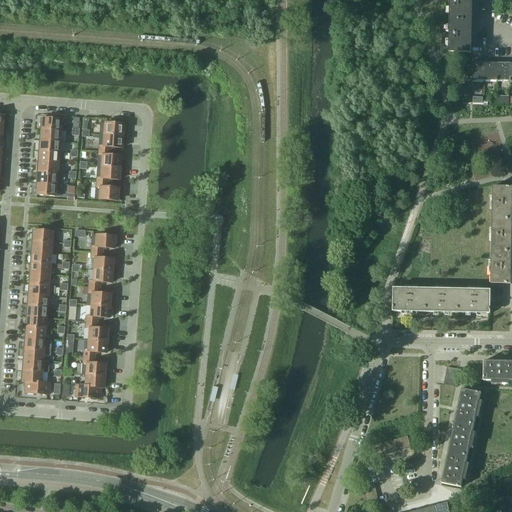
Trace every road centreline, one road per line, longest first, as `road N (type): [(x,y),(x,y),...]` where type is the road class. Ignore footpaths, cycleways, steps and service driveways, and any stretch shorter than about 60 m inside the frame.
road 1 (residential): [(0,409),(125,416),(145,114)]
road 2 (residential): [(0,391),(19,103)]
road 3 (residential): [(333,511),(381,348),(386,341),(430,341)]
road 4 (tertiary): [(182,508),(117,486),(0,473)]
road 5 (residential): [(427,493),(430,341)]
road 6 (residential): [(19,103),(145,114)]
